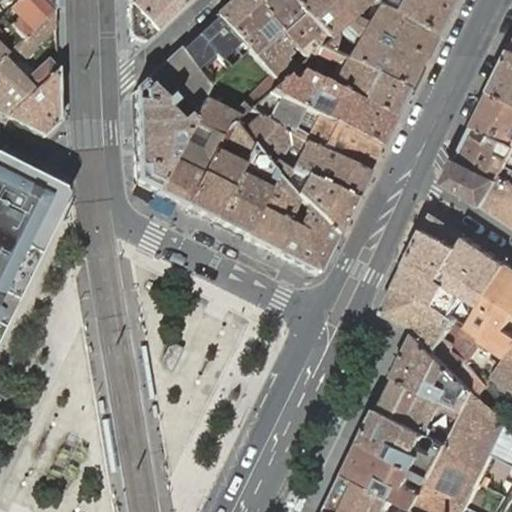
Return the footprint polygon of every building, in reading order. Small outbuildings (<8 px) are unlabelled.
[(55,8),(54,0),(18,0),(17,1),(7,10),(16,19),(9,27),(22,40),(55,8)] [(155,33),(190,0),(128,0),(129,5),(130,37),(144,43),(155,33)] [(287,0),(232,0),(214,17),(246,51),(269,76),(277,85),(293,71),(283,61),(289,56),(285,52),(291,47),(295,50),(317,32),(287,0)] [(368,5),(371,2),(369,0),(287,0),(317,32),(326,42),(368,5)] [(373,0),(371,2),(368,5),(373,8),(388,15),(434,39),(453,0),(373,0)] [(55,28),(55,8),(22,40),(22,41),(6,57),(2,60),(0,61),(0,116),(5,119),(57,71),(47,61),(24,82),(9,67),(20,57),(24,61),(35,50),(34,48),(55,28)] [(388,15),(373,8),(342,62),(343,62),(407,94),(434,39),(388,15)] [(197,33),(141,84),(145,88),(161,105),(167,101),(171,106),(182,120),(188,126),(200,100),(206,88),(246,51),(214,17),(197,33)] [(326,42),(317,32),(295,50),(305,61),(293,71),(324,87),(329,89),(393,122),(407,94),(343,62),(342,62),(317,50),(326,42)] [(511,55),(495,89),(511,97),(511,55)] [(57,71),(5,119),(42,138),(50,130),(59,122),(57,71)] [(324,87),(293,71),(277,85),(267,93),(279,100),(315,118),(379,150),(393,122),(329,89),(324,87)] [(157,189),(155,195),(184,209),(211,153),(216,142),(224,128),(231,123),(237,119),(249,110),(251,108),(267,93),(277,85),(269,76),(241,103),(230,115),(209,105),(215,93),(206,88),(200,100),(188,126),(179,143),(171,160),(167,168),(157,189)] [(135,185),(155,195),(157,189),(167,168),(164,168),(164,160),(171,160),(179,143),(188,126),(182,120),(176,125),(164,113),(171,106),(167,101),(161,105),(145,88),(141,84),(131,93),(132,103),(135,175),(135,185)] [(511,97),(495,89),(478,124),(511,140),(511,97)] [(279,100),(267,93),(251,108),(249,110),(257,115),(268,122),(302,144),(308,148),(366,177),(379,150),(315,118),(279,100)] [(352,205),(366,177),(308,148),(302,144),(268,122),(257,115),(243,127),(237,119),(231,123),(238,132),(250,148),(269,170),(273,164),(288,172),(304,180),(352,205)] [(246,157),(250,148),(238,132),(231,123),(224,128),(216,142),(222,145),(238,153),(241,155),(246,157)] [(511,140),(478,124),(461,158),(491,173),(501,179),(504,173),(510,163),(511,160),(511,140)] [(211,153),(184,209),(213,224),(235,177),(240,168),(234,165),(238,162),(241,155),(238,153),(230,163),(216,156),(222,145),(216,142),(211,153)] [(213,224),(242,238),(264,196),(266,193),(274,177),(269,170),(250,148),(246,157),(240,168),(235,177),(213,224)] [(491,173),(461,158),(450,181),(450,182),(485,205),(501,179),(491,173)] [(47,184),(5,162),(0,177),(0,231),(9,235),(1,254),(12,258),(16,251),(17,246),(21,236),(24,231),(29,218),(47,184)] [(335,239),(352,205),(304,180),(288,172),(273,164),(269,170),(274,177),(294,198),(297,201),(305,209),(335,239)] [(501,179),(485,205),(511,222),(511,178),(504,173),(501,179)] [(316,277),(335,239),(305,209),(297,201),(294,198),(274,177),(266,193),(264,196),(278,202),(269,218),(284,225),(289,228),(276,256),(316,277)] [(242,238),(276,256),(289,228),(284,225),(269,218),(278,202),(264,196),(242,238)] [(426,228),(408,264),(441,279),(462,246),(468,236),(434,213),(426,228)] [(408,264),(398,285),(436,302),(438,304),(449,283),(482,303),(509,263),(468,236),(462,246),(441,279),(408,264)] [(0,253),(0,291),(2,287),(2,284),(1,284),(12,258),(1,254),(0,253)] [(511,265),(509,263),(482,303),(468,323),(465,325),(485,340),(472,362),(490,384),(495,376),(511,350),(511,265)] [(449,283),(438,304),(460,317),(468,323),(482,303),(449,283)] [(421,327),(419,332),(438,351),(448,360),(477,389),(483,394),(483,393),(488,386),(490,384),(472,362),(485,340),(465,325),(454,341),(447,337),(460,317),(438,304),(436,302),(398,285),(385,310),(386,312),(412,325),(414,323),(421,327)] [(419,332),(398,374),(468,409),(477,389),(448,360),(438,351),(419,332)] [(511,350),(495,376),(490,384),(488,386),(511,412),(511,350)] [(398,374),(382,407),(430,431),(444,438),(451,442),(453,440),(455,434),(464,417),(468,409),(398,374)] [(464,511),(491,458),(511,420),(483,393),(483,394),(477,389),(468,409),(464,417),(455,434),(453,440),(451,442),(436,475),(432,482),(427,491),(420,506),(417,511),(416,511),(464,511)] [(382,407),(366,439),(414,463),(436,475),(451,442),(444,438),(430,431),(382,407)] [(505,511),(511,500),(511,421),(511,420),(491,458),(464,511),(505,511)] [(366,439),(350,472),(399,496),(420,506),(427,491),(432,482),(436,475),(414,463),(366,439)] [(350,472),(332,508),(340,511),(416,511),(417,511),(420,506),(399,496),(350,472)]
